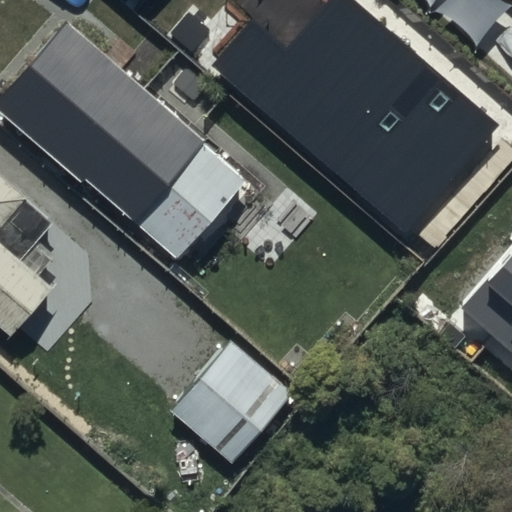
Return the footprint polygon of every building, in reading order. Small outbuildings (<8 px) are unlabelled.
[(500,127),(353,0),(330,0),(288,49),(255,20),(215,67),(407,233),(500,127)] [(247,177),(68,23),(0,102),(0,112),(173,262),(247,177)] [(0,173),(0,330),(12,341),(54,292),(38,278),(53,260),(36,246),(57,222),(0,173)] [(511,250),(463,306),(511,348),(511,250)] [(295,395),(233,343),(174,413),(236,465),(295,395)]
